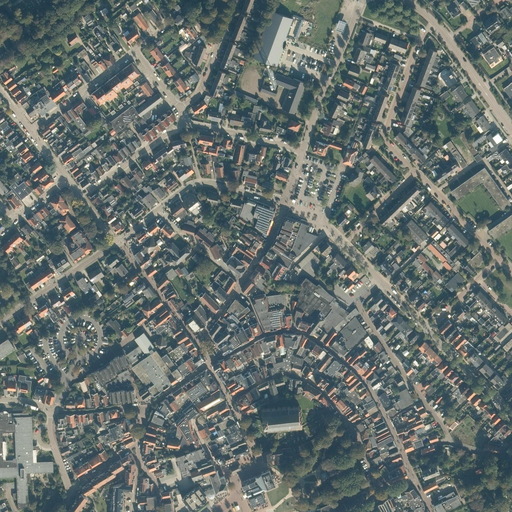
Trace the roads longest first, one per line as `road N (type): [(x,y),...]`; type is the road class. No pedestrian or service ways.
road 1 (residential): [(511,458),(450,441),(361,312),(382,283)]
road 2 (residential): [(117,242),(195,183),(284,201),(301,150)]
road 3 (residential): [(415,172),(383,134),(416,46),(434,22)]
road 4 (residential): [(301,150),(360,3)]
road 5 (residential): [(117,242),(0,321)]
road 6 (residential): [(30,130),(135,49)]
road 7 (residential): [(185,122),(79,196)]
road 8 (residential): [(53,411),(142,409),(139,444)]
road 9 (residential): [(511,413),(427,328)]
